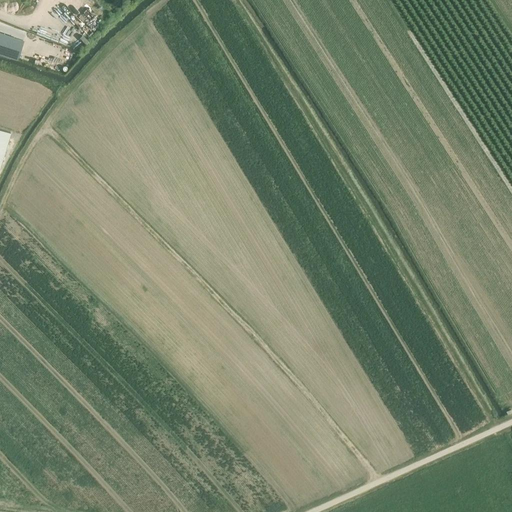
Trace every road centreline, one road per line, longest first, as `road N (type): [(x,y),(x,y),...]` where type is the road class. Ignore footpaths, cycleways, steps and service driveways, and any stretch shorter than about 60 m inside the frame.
road 1 (track): [(379,481),(244,325),(51,132)]
road 2 (unclassified): [(310,511),(511,421)]
road 3 (track): [(511,191),(410,33)]
